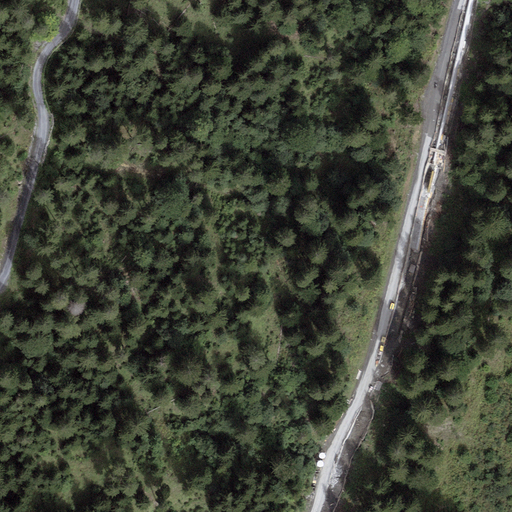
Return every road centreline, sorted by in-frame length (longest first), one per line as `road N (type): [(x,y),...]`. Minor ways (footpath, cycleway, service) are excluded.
road 1 (tertiary): [(459,0),(389,308),(314,511)]
road 2 (track): [(0,283),(41,132),(44,51),(74,0)]
